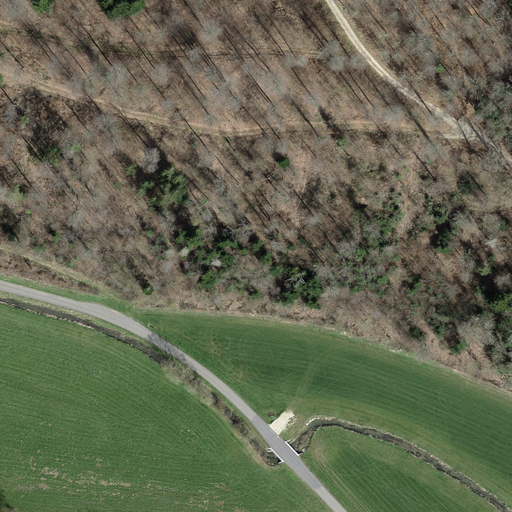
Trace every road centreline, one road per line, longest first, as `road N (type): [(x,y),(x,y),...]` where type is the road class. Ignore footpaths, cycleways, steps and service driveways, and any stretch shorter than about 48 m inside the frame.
road 1 (tertiary): [(0,284),(135,326),(188,360),(339,511)]
road 2 (track): [(327,0),(386,77),(479,135)]
road 3 (track): [(135,326),(107,291),(0,245)]
